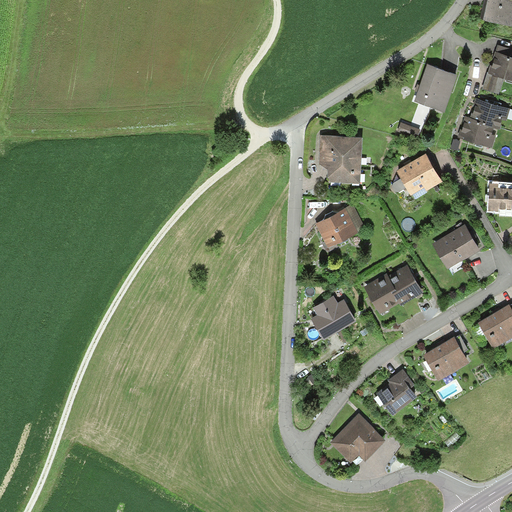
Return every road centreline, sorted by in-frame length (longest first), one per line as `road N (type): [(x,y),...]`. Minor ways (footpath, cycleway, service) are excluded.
road 1 (residential): [(298,453),(285,422),(297,120),(429,39),(462,0)]
road 2 (track): [(27,511),(110,309),(200,192),(261,139)]
road 3 (residential): [(298,453),(384,355),(511,278)]
road 4 (residential): [(469,509),(428,473),(346,486),(325,479),(298,453)]
road 5 (track): [(297,120),(261,139),(239,101),(242,81),(276,26),(277,0)]
